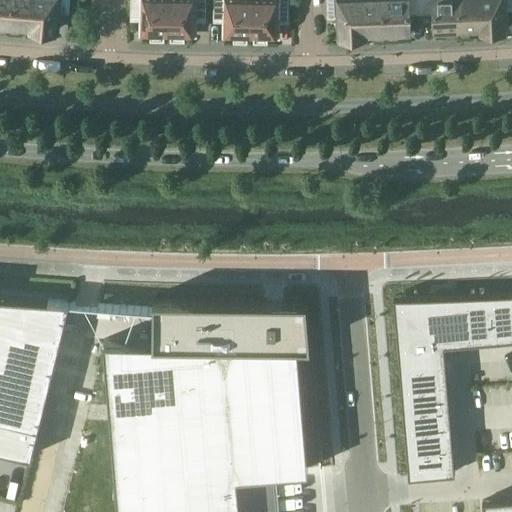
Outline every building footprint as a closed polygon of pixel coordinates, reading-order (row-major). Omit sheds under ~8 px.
[(0,0),(0,27),(6,28),(6,26),(8,26),(10,0),(0,0)] [(10,0),(8,26),(11,27),(11,28),(20,29),(20,27),(31,28),(33,0),(10,0)] [(33,0),(31,28),(33,29),(33,30),(42,31),(42,29),(55,31),(57,12),(69,13),(69,0),(33,0)] [(168,0),(130,0),(130,16),(143,16),(142,34),(150,34),(150,37),(165,37),(165,35),(168,35),(168,0)] [(168,0),(168,35),(170,35),(170,37),(185,37),(185,35),(193,35),(193,17),(206,17),(205,0),(168,0)] [(251,0),(213,0),(213,17),(226,17),(225,36),(233,36),(233,38),(248,38),(248,36),(251,36),(251,0)] [(251,0),(251,36),(253,36),(253,38),(268,39),(268,36),(276,37),(276,18),(289,19),(289,0),(251,0)] [(362,0),(326,0),(327,17),(339,17),(340,36),(353,35),(353,37),(362,37),(362,35),(364,35),(362,0)] [(385,0),(362,0),(364,35),(376,34),(376,36),(385,36),(384,34),(387,34),(385,0)] [(421,0),(385,0),(387,34),(389,34),(389,35),(398,35),(398,33),(411,33),(410,14),(422,13),(421,0)] [(457,0),(421,0),(422,13),(433,13),(434,32),(447,31),(447,33),(456,33),(456,31),(458,31),(457,0)] [(479,0),(457,0),(458,31),(460,31),(461,32),(469,32),(469,30),(481,30),(479,0)] [(505,29),(504,10),(511,9),(511,0),(479,0),(481,30),(483,30),(483,31),(492,31),(492,29),(505,29)] [(511,290),(492,292),(496,338),(511,336),(511,290)] [(492,292),(468,293),(472,340),(496,338),(492,292)] [(438,294),(394,296),(398,345),(444,342),(444,343),(472,340),(468,293),(438,294)] [(0,448),(31,456),(69,302),(69,301),(0,295),(0,448)] [(153,339),(104,339),(118,511),(239,511),(236,473),(308,467),(297,342),(310,342),(306,297),(282,297),(282,301),(263,300),(263,297),(153,296),(153,339)] [(133,308),(133,318),(145,318),(145,308),(133,308)] [(444,342),(398,345),(400,366),(445,362),(444,343),(444,342)] [(445,362),(400,366),(402,387),(447,383),(445,362)] [(447,383),(402,387),(404,408),(449,404),(447,383)] [(449,404),(404,408),(405,428),(450,425),(449,404)] [(450,425),(405,428),(407,449),(452,445),(450,425)] [(452,445),(407,449),(409,475),(411,475),(454,471),(452,445)] [(504,511),(504,498),(483,500),(483,511),(504,511)]
